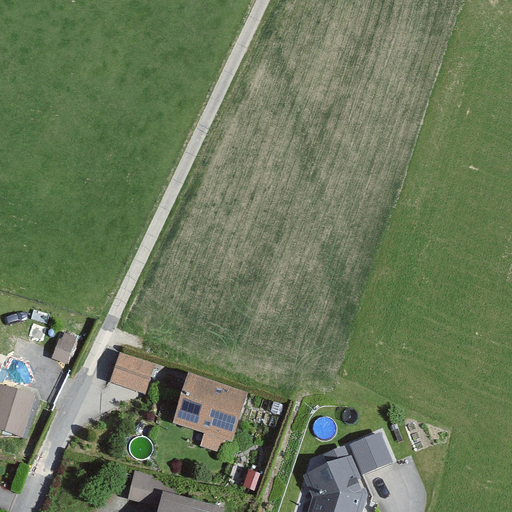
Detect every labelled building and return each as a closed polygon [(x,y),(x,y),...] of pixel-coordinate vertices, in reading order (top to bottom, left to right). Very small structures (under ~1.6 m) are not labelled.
[(53,362),(67,368),(78,343),(64,337),(53,362)] [(156,368),(122,357),(112,387),(146,398),(156,368)] [(247,397),(191,378),(175,425),(232,443),(247,397)] [(37,399),(3,389),(0,400),(0,432),(25,440),(37,399)] [(380,435),(350,448),(362,477),(393,464),(380,435)] [(351,458),(303,478),(313,499),(308,511),(362,511),(367,497),(351,458)] [(164,479),(135,472),(128,499),(157,506),(164,479)] [(225,511),(163,496),(159,511),(225,511)]
